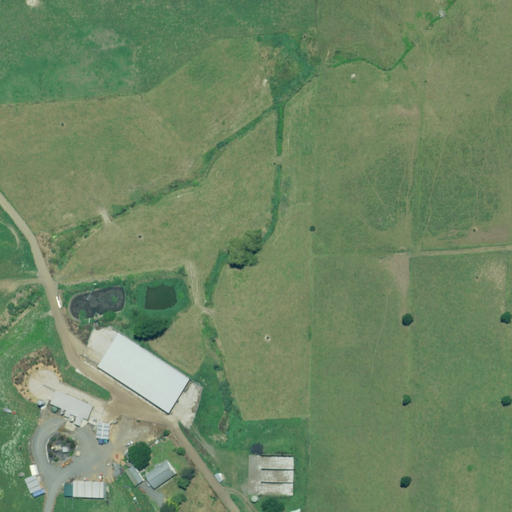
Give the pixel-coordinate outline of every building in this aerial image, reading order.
[(195,380),(123,333),(102,367),(173,413),(195,380)] [(96,407),(60,391),(54,404),(70,411),(68,416),(71,418),(73,414),(80,417),(77,424),(82,426),(85,418),(90,420),(96,407)] [(99,438),(111,440),(112,429),(116,429),(117,425),(101,423),(99,438)] [(139,462),(131,452),(127,455),(135,465),(139,462)] [(180,474),(171,461),(164,466),(162,463),(157,466),(159,469),(149,476),(158,489),(180,474)] [(146,481),(136,466),(128,472),(138,487),(146,481)] [(220,473),(216,476),(222,484),(226,481),(220,473)] [(46,489),(40,474),(28,479),(34,494),(46,489)] [(108,483),(77,482),(77,485),(66,484),(66,496),(108,498),(108,483)] [(297,496),(297,484),(287,484),(287,496),(297,496)]
